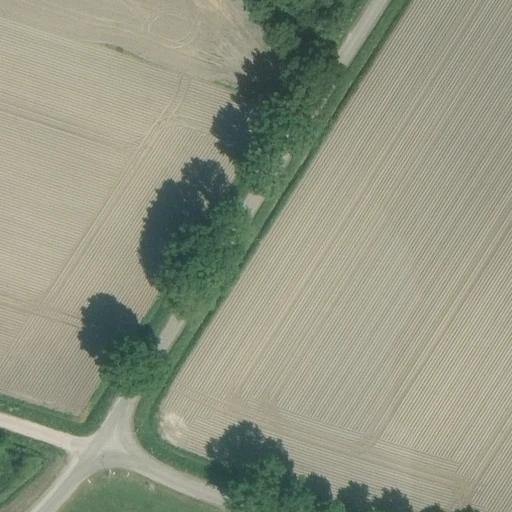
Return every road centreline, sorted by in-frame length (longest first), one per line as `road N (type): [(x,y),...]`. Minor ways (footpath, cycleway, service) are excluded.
road 1 (unclassified): [(97,446),(382,0)]
road 2 (unclassified): [(268,511),(97,446)]
